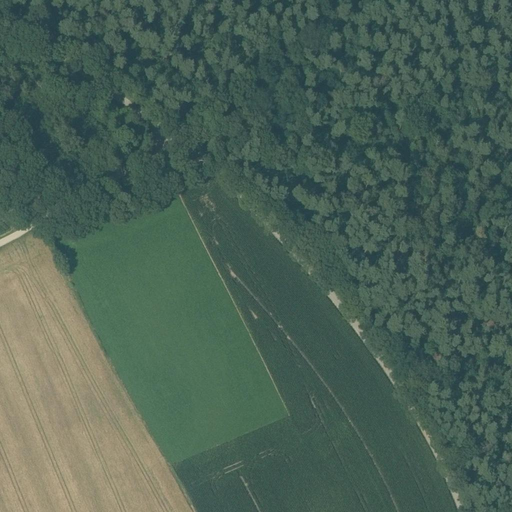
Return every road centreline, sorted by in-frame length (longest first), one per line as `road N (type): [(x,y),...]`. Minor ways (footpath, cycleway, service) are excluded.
road 1 (track): [(0,0),(213,169),(289,247),(431,436),(462,511)]
road 2 (track): [(214,121),(371,187),(511,208)]
road 3 (track): [(177,142),(0,242)]
